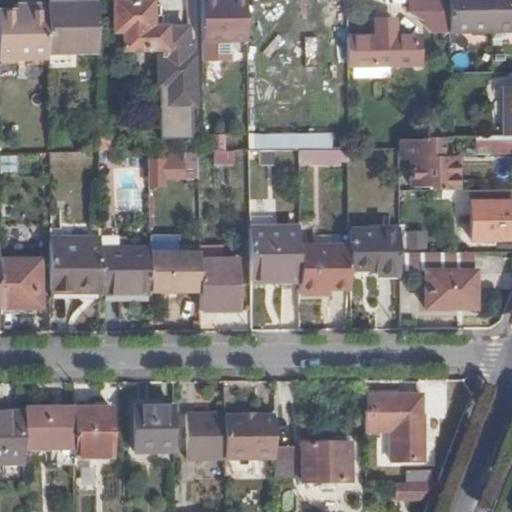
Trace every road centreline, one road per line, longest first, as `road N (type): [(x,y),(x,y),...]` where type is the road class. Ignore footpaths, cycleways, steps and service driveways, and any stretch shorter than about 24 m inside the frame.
road 1 (residential): [(511,363),(0,363)]
road 2 (unclassified): [(511,373),(461,511)]
